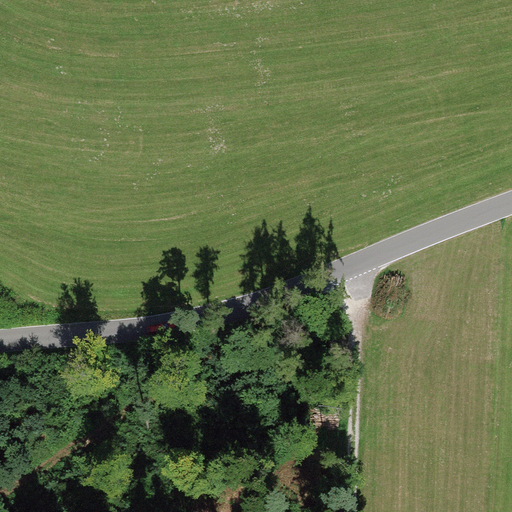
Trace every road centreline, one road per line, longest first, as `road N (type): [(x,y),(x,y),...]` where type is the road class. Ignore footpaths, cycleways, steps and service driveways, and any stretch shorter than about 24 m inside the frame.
road 1 (unclassified): [(511,202),(231,308),(0,341)]
road 2 (track): [(355,511),(367,259)]
